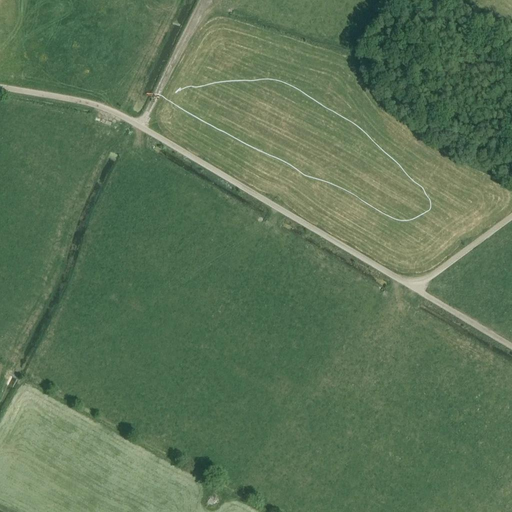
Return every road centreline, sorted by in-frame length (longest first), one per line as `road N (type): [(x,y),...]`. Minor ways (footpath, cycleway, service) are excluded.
road 1 (track): [(0,87),(106,109),(402,282)]
road 2 (track): [(402,282),(425,279),(511,216)]
road 3 (track): [(402,282),(511,345)]
